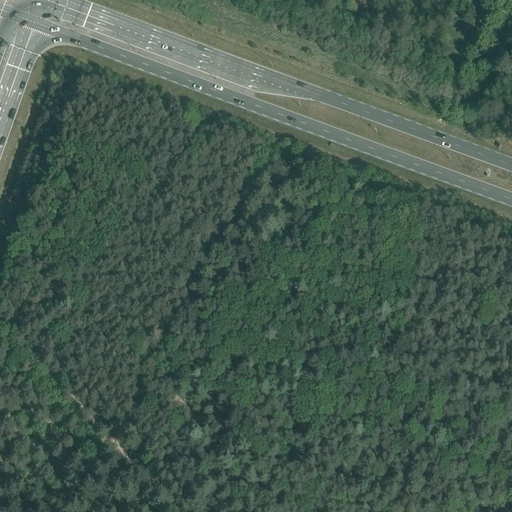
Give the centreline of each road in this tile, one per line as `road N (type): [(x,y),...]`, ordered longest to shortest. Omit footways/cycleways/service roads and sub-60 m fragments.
road 1 (primary): [(37,23),(511,200)]
road 2 (primary): [(511,164),(61,0)]
